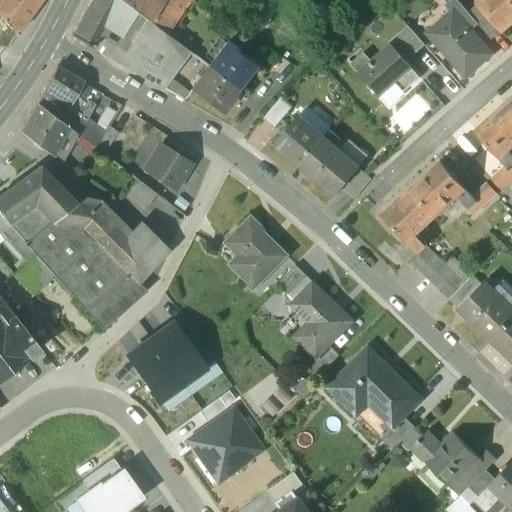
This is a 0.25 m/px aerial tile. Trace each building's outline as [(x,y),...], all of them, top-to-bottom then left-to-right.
[(21,30),(42,0),(1,0),(0,2),(0,17),(16,30),(21,30)] [(137,13),(118,0),(92,0),(85,12),(104,25),(121,37),(137,13)] [(164,0),(161,4),(155,0),(118,0),(137,13),(151,24),(166,34),(187,4),(191,7),(193,3),(190,0),(164,0)] [(477,22),(457,0),(449,0),(444,4),(452,13),(453,13),(469,31),(478,23),(477,22)] [(511,0),(478,0),(476,2),(486,14),(501,30),(511,20),(511,0)] [(104,25),(85,12),(72,38),(92,49),(98,37),(104,25)] [(452,13),(430,33),(466,73),(488,53),(469,31),(453,13),(452,13)] [(486,14),(477,22),(478,23),(491,38),(501,30),(486,14)] [(166,34),(151,24),(125,67),(163,89),(190,53),(166,34)] [(408,26),(398,35),(399,37),(413,52),(422,43),(408,26)] [(98,37),(92,49),(113,60),(116,47),(98,37)] [(399,37),(358,72),(377,95),(393,81),(401,90),(417,76),(409,67),(410,66),(404,59),(413,52),(399,37)] [(228,41),(210,67),(238,90),(258,65),(228,41)] [(57,67),(44,91),(58,99),(69,106),(75,97),(82,101),(83,99),(89,88),(57,67)] [(210,67),(192,92),(222,114),(238,90),(210,67)] [(171,79),(163,89),(184,101),(190,93),(171,79)] [(58,99),(44,91),(37,103),(49,113),(58,99)] [(511,95),(503,104),(511,114),(511,95)] [(69,106),(67,110),(84,123),(85,120),(94,105),(83,99),(82,101),(75,97),(69,106)] [(281,124),(291,104),(280,98),(270,118),(281,124)] [(49,113),(59,120),(66,109),(67,110),(69,106),(58,99),(49,113)] [(49,113),(37,103),(21,132),(53,156),(63,137),(72,141),(77,134),(67,128),(59,120),(49,113)] [(511,114),(503,104),(474,130),(502,161),(510,154),(507,151),(511,146),(511,114)] [(66,109),(59,120),(67,128),(77,134),(85,124),(84,123),(67,110),(66,109)] [(323,136),(299,115),(274,144),(298,165),(323,136)] [(323,136),(298,165),(334,195),(341,188),(357,169),(359,166),(323,136)] [(363,161),(369,154),(350,137),(344,144),(363,161)] [(160,144),(144,169),(175,189),(191,164),(160,144)] [(511,156),(510,154),(502,161),(506,165),(511,159),(511,156)] [(511,159),(506,165),(491,179),(500,189),(511,178),(511,159)] [(439,161),(410,187),(436,215),(456,197),(459,200),(468,193),(439,161)] [(40,166),(0,195),(0,211),(8,222),(33,202),(51,222),(61,215),(74,205),(76,204),(40,166)] [(370,179),(357,169),(341,188),(353,199),(370,179)] [(155,194),(136,179),(125,194),(144,209),(155,194)] [(471,197),(463,204),(472,214),(495,194),(486,183),(471,197)] [(436,215),(410,187),(381,214),(410,245),(418,237),(415,234),(436,215)] [(468,193),(459,200),(463,204),(471,197),(468,193)] [(51,222),(33,202),(8,222),(9,223),(22,238),(36,254),(46,265),(86,311),(128,272),(82,228),(61,215),(51,222)] [(96,210),(74,205),(61,215),(82,228),(86,220),(96,210)] [(96,210),(86,220),(82,228),(128,272),(138,281),(168,250),(141,224),(127,240),(96,210)] [(0,211),(0,229),(9,223),(8,222),(0,211)] [(249,216),(224,241),(236,253),(245,263),(237,271),(253,288),(288,254),(249,216)] [(9,223),(0,229),(0,232),(12,246),(22,238),(9,223)] [(418,237),(410,245),(414,249),(422,242),(418,237)] [(22,238),(12,246),(27,262),(36,254),(22,238)] [(236,253),(224,241),(215,250),(227,262),(236,253)] [(425,244),(410,260),(418,268),(433,252),(425,244)] [(433,252),(418,268),(426,276),(441,260),(433,252)] [(245,263),(236,253),(227,262),(237,271),(245,263)] [(27,262),(13,274),(25,286),(46,265),(36,254),(27,262)] [(473,275),(453,255),(445,263),(449,267),(465,283),(473,275)] [(441,260),(426,276),(433,283),(449,267),(445,263),(441,260)] [(296,264),(277,284),(288,294),(307,275),(296,264)] [(449,267),(433,283),(449,299),(465,283),(449,267)] [(128,272),(86,311),(103,330),(147,289),(138,281),(128,272)] [(511,317),(511,308),(483,280),(457,307),(491,340),(511,317)] [(354,321),(314,281),(292,304),(296,308),(313,325),(299,339),(318,358),(354,321)] [(0,378),(39,348),(0,297),(0,378)] [(296,308),(282,323),(299,339),(313,325),(296,308)] [(511,317),(491,340),(511,359),(511,317)] [(173,323),(150,339),(182,385),(206,369),(184,338),(173,323)] [(194,331),(184,338),(206,369),(215,363),(194,331)] [(160,401),(182,385),(150,339),(127,354),(160,401)] [(423,398),(370,347),(331,387),(351,407),(366,391),(398,422),(398,423),(406,415),(423,398)] [(235,400),(228,391),(198,413),(205,422),(235,400)] [(224,477),(263,450),(233,409),(188,441),(210,472),(216,468),(224,477)] [(398,422),(383,438),(394,449),(417,426),(406,415),(398,423),(398,422)] [(428,429),(411,446),(425,460),(442,443),(428,429)] [(480,456),(455,430),(442,443),(425,460),(428,464),(449,484),(451,486),(470,467),(481,456),(480,456)] [(487,449),(480,456),(481,456),(470,467),(479,477),(485,471),(497,459),(487,449)] [(83,480),(89,490),(119,470),(112,460),(83,480)] [(511,502),(511,461),(494,479),(489,485),(490,486),(478,498),(470,506),(476,511),(502,511),(509,505),(511,502)] [(449,484),(428,464),(420,472),(440,493),(445,488),(449,484)] [(470,467),(451,486),(449,484),(445,488),(456,499),(468,488),(479,477),(470,467)] [(76,499),(85,511),(120,511),(141,498),(120,469),(119,470),(89,490),(76,499)] [(479,477),(468,488),(478,498),(490,486),(489,485),(494,479),(485,471),(479,477)] [(268,492),(276,503),(292,492),(302,485),(294,473),(268,492)] [(22,511),(2,484),(0,485),(0,501),(7,510),(7,511),(22,511)] [(281,511),(306,511),(298,500),(292,492),(276,503),(281,511)]
